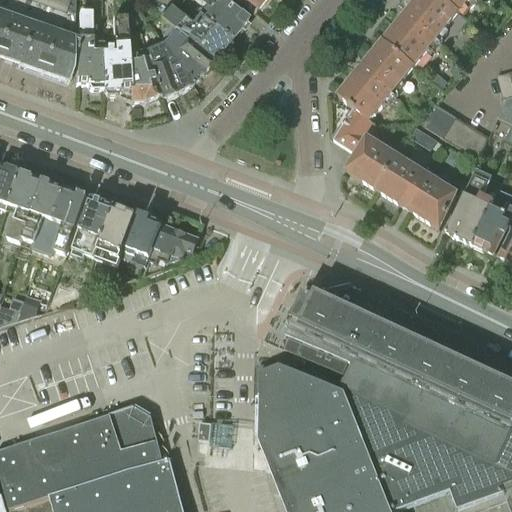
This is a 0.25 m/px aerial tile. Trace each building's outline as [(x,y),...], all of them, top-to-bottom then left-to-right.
[(0,0),(0,61),(68,87),(71,60),(76,59),(77,37),(73,35),(74,0),(0,0)] [(197,19),(230,45),(238,35),(247,25),(219,2),(216,0),(192,0),(204,10),(197,19)] [(267,0),(236,0),(255,15),(267,0)] [(420,0),(381,47),(414,73),(458,19),(434,0),(420,0)] [(434,0),(458,19),(473,0),(434,0)] [(160,22),(176,35),(213,65),(230,45),(197,19),(191,27),(169,10),(160,22)] [(77,37),(76,59),(75,89),(86,89),(89,94),(102,94),(102,50),(102,40),(91,40),(91,16),(78,16),(77,37)] [(106,101),(115,101),(122,101),(122,103),(129,106),(130,106),(126,34),(125,20),(112,21),(113,50),(102,50),(102,94),(102,96),(106,101)] [(126,34),(130,106),(130,108),(145,107),(159,100),(145,55),(128,58),(128,51),(133,51),(133,34),(126,34)] [(162,46),(192,88),(213,65),(176,35),(169,43),(162,46)] [(145,55),(159,100),(163,101),(191,88),(192,88),(162,46),(145,54),(146,55),(145,55)] [(370,128),(370,127),(414,73),(381,47),(337,101),(352,114),(370,128)] [(470,54),(464,60),(471,66),(477,59),(470,54)] [(507,102),(511,100),(511,85),(509,76),(497,79),(503,103),(507,102)] [(437,78),(432,84),(442,92),(447,86),(437,78)] [(511,100),(507,102),(498,121),(511,127),(511,100)] [(422,129),(433,136),(447,114),(435,107),(422,129)] [(368,142),(370,143),(377,131),(370,127),(370,128),(352,114),(334,144),(357,159),(368,142)] [(433,136),(444,143),(458,121),(447,114),(433,136)] [(444,143),(455,150),(469,128),(458,121),(444,143)] [(455,150),(466,157),(480,135),(469,128),(455,150)] [(477,163),(489,141),(480,135),(466,157),(477,163)] [(368,142),(357,159),(347,175),(440,233),(457,198),(370,143),(368,142)] [(0,212),(7,215),(9,210),(21,178),(0,169),(0,212)] [(502,187),(492,182),(492,181),(477,174),(447,238),(458,243),(458,242),(474,249),(499,194),(502,187)] [(43,185),(21,178),(9,210),(7,215),(17,218),(7,242),(21,247),(22,243),(21,242),(43,185)] [(66,194),(43,185),(21,242),(22,243),(35,247),(40,232),(50,235),(66,194)] [(66,194),(50,235),(59,239),(54,254),(67,259),(76,234),(88,202),(66,194)] [(511,199),(499,194),(474,249),(485,254),(484,255),(495,260),(511,226),(511,199)] [(97,258),(115,212),(91,203),(79,235),(80,235),(70,260),(83,265),(85,260),(95,263),(97,258)] [(137,221),(115,212),(97,258),(110,263),(107,268),(117,272),(137,221)] [(150,263),(163,230),(141,221),(128,255),(150,263)] [(163,230),(150,263),(149,266),(157,269),(158,264),(168,268),(169,273),(182,269),(180,263),(184,262),(186,257),(190,258),(195,245),(194,242),(163,230)] [(511,267),(511,233),(498,261),(511,267)] [(116,282),(111,295),(139,284),(119,277),(116,282)] [(111,295),(116,282),(103,278),(99,290),(111,295)] [(53,299),(73,307),(77,296),(57,289),(53,299)] [(511,387),(306,292),(285,338),(286,339),(285,341),(290,343),(291,341),(351,366),(341,389),(342,390),(408,420),(407,422),(413,424),(411,429),(495,468),(511,432),(511,387)] [(0,331),(18,326),(24,305),(13,301),(9,313),(0,310),(0,331)] [(25,302),(24,305),(18,326),(37,319),(41,307),(25,302)] [(346,367),(291,343),(287,352),(342,375),(346,367)] [(390,511),(342,390),(341,389),(339,393),(280,369),(260,376),(260,391),(258,444),(285,511),(390,511)] [(511,432),(495,468),(411,429),(413,424),(407,422),(408,420),(342,390),(390,511),(405,511),(450,495),(456,511),(462,511),(505,496),(502,489),(511,484),(511,432)] [(112,426),(110,419),(0,454),(0,477),(9,511),(18,511),(50,502),(52,511),(183,511),(170,463),(162,465),(157,445),(150,447),(145,429),(139,425),(130,420),(112,426)] [(209,445),(211,427),(200,426),(198,443),(209,445)]
